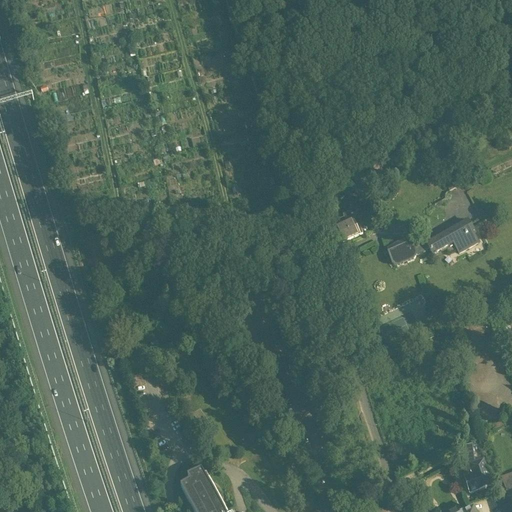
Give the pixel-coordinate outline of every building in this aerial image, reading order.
[(387,156),(391,162),(401,153),(396,148),(387,156)] [(365,163),(352,191),(352,192),(368,199),(371,194),(367,192),(372,180),(366,177),(372,166),(365,163)] [(443,179),(449,192),(460,186),(454,173),(443,179)] [(343,215),(344,218),(332,223),(341,241),(342,243),(363,234),(358,224),(355,226),(350,215),(348,212),(343,215)] [(427,245),(426,244),(414,250),(412,243),(411,244),(409,236),(386,250),(392,266),(397,268),(414,261),(416,256),(429,249),(433,256),(453,244),(459,255),(478,244),(472,234),(474,233),(468,222),(427,245)] [(478,342),(495,342),(495,329),(479,328),(478,342)] [(469,495),(479,492),(493,487),(484,460),(475,463),(473,444),(465,446),(465,467),(463,475),(463,477),(469,495)] [(233,511),(230,508),(226,511),(205,473),(203,474),(200,469),(187,476),(186,476),(188,478),(184,480),(185,483),(180,486),(193,511),(233,511)] [(511,473),(501,478),(508,498),(511,496),(511,473)]
